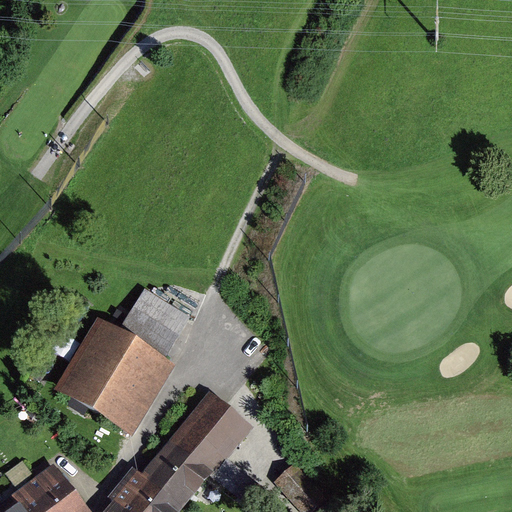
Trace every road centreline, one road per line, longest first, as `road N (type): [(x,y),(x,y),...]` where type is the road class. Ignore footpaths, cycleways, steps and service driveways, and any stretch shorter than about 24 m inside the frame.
road 1 (track): [(355,182),(283,142),(244,101),(211,44),(189,35),(153,41),(135,55),(39,173)]
road 2 (track): [(97,511),(173,384),(283,142)]
